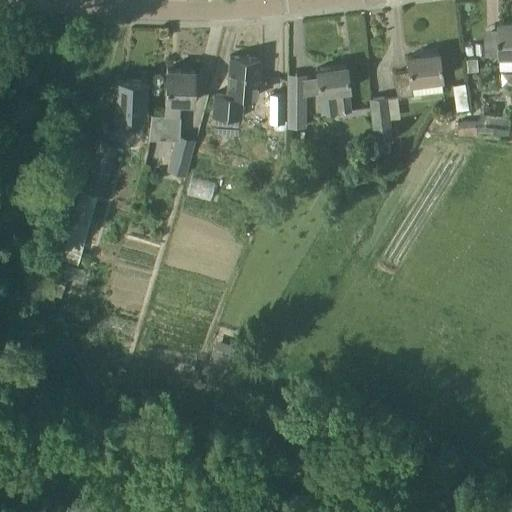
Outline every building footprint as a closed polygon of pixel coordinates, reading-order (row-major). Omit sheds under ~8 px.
[(499,55),(500,55),(511,55),(511,20),(498,21),(499,55)] [(438,52),(436,52),(436,48),(419,50),(420,55),(406,56),(407,70),(394,72),(397,97),(442,91),(441,78),(438,52)] [(259,58),(229,56),(226,94),(213,93),(211,115),(240,117),(241,95),(256,96),(259,58)] [(467,72),(478,70),(477,57),(474,58),(466,59),(467,72)] [(347,90),(349,90),(345,65),(316,69),(319,93),(334,91),(337,111),(350,109),(347,90)] [(151,114),(150,126),(177,127),(178,115),(178,101),(192,102),(194,70),(166,68),(164,114),(151,114)] [(146,80),(115,79),(114,113),(120,114),(119,127),(139,128),(139,115),(144,115),(146,80)] [(283,95),(270,94),(270,122),(284,122),(283,95)] [(304,94),(288,95),(288,118),(304,119),(304,94)] [(387,96),(369,98),(373,137),(392,135),(387,96)] [(475,120),(457,121),(458,136),(475,135),(475,120)] [(179,137),(176,136),(175,139),(166,170),(184,175),(194,141),(179,137)] [(97,195),(102,197),(117,147),(86,139),(72,188),(81,190),(61,258),(77,263),(97,195)] [(258,193),(264,177),(252,172),(246,188),(258,193)] [(55,282),(52,294),(61,297),(65,285),(55,282)] [(117,368),(114,379),(123,382),(126,370),(117,368)]
